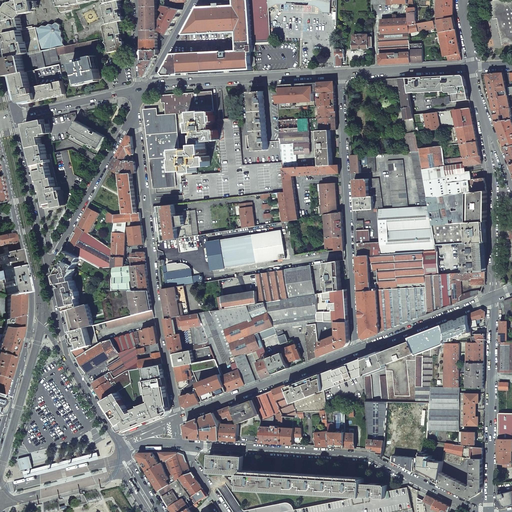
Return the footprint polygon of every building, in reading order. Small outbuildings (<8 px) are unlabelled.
[(30,53),(41,51),(36,27),(33,28),(23,30),(20,18),(23,14),(35,12),(34,10),(38,9),(37,1),(33,2),(32,0),(19,0),(16,1),(16,2),(11,3),(10,4),(10,3),(5,11),(6,11),(5,12),(6,17),(2,18),(11,57),(22,55),(30,53)] [(185,35),(237,32),(238,51),(173,54),(163,73),(165,76),(166,76),(181,75),(181,73),(185,73),(227,71),(252,70),(252,67),(251,52),(254,52),(254,45),(252,45),(252,42),(252,41),(253,41),(251,0),(235,0),(236,5),(235,5),(221,6),(220,3),(217,4),(217,6),(198,7),(188,27),(184,34),(185,35)] [(164,0),(164,6),(165,6),(166,6),(175,8),(176,4),(173,3),(173,1),(172,0),(164,0)] [(271,40),(270,23),(269,11),(269,9),(269,7),(274,3),(276,0),(298,0),(299,1),(299,3),(304,3),(303,0),(305,0),(312,0),(316,1),(323,9),(331,9),(331,0),(333,0),(336,0),(251,0),(253,41),(271,40)] [(276,0),(269,7),(269,9),(270,8),(273,6),(275,5),(277,5),(280,4),(310,5),(313,6),(315,6),(317,7),(319,8),(321,10),(322,11),(323,13),(323,9),(316,1),(312,0),(305,0),(303,0),(304,3),(299,3),(298,0),(276,0)] [(438,15),(438,21),(454,18),(454,12),(454,8),(453,0),(437,0),(438,2),(438,15)] [(511,0),(497,0),(490,1),(493,19),(497,18),(502,45),(511,43),(511,0)] [(105,5),(106,10),(107,16),(106,17),(108,20),(109,24),(121,22),(125,21),(124,17),(123,17),(122,13),(125,13),(124,8),(123,4),(122,5),(121,1),(108,4),(106,4),(105,5)] [(58,3),(60,12),(72,10),(80,8),(79,4),(75,5),(75,3),(71,4),(72,6),(67,7),(67,6),(63,7),(62,2),(58,3)] [(142,19),(142,30),(158,31),(158,26),(158,20),(159,20),(159,17),(158,16),(157,6),(142,7),(142,19)] [(176,23),(183,10),(175,8),(166,6),(165,6),(163,10),(167,12),(163,20),(163,27),(161,30),(161,31),(169,35),(176,23)] [(416,8),(408,9),(409,18),(409,25),(417,24),(416,8)] [(381,20),(382,34),(409,32),(409,25),(409,18),(396,19),(396,16),(396,15),(394,15),(393,16),(393,19),(381,20)] [(454,18),(438,21),(438,25),(440,33),(456,30),(455,26),(454,18)] [(417,24),(409,25),(409,32),(409,33),(417,32),(435,29),(434,25),(438,25),(438,21),(417,24)] [(105,26),(105,30),(107,38),(125,34),(124,32),(124,29),(122,30),(121,22),(109,24),(106,25),(105,26)] [(36,27),(41,51),(42,51),(50,49),(56,48),(66,46),(65,45),(63,43),(64,39),(62,36),(63,32),(62,32),(60,29),(61,26),(61,25),(57,23),(54,25),(50,24),(47,26),(44,26),(43,26),(40,28),(37,27),(36,27)] [(158,31),(142,30),(142,40),(142,50),(157,50),(158,38),(159,38),(159,37),(158,37),(158,31)] [(440,33),(445,57),(448,56),(460,53),(458,42),(456,30),(440,33)] [(382,34),(379,34),(380,54),(410,52),(410,44),(409,33),(409,32),(382,34)] [(109,45),(110,53),(125,50),(124,46),(126,46),(125,42),(123,42),(122,38),(126,38),(125,34),(107,38),(108,41),(106,42),(109,45)] [(353,41),(353,49),(369,49),(369,48),(373,48),(373,36),(369,36),(369,34),(353,35),(353,41)] [(66,46),(56,48),(58,55),(99,47),(98,40),(87,42),(66,46)] [(410,52),(411,63),(414,63),(424,62),(423,44),(410,44),(410,52)] [(50,49),(52,62),(59,61),(58,55),(56,48),(50,49)] [(157,50),(142,50),(142,61),(155,61),(156,59),(156,58),(156,56),(157,56),(157,54),(159,54),(159,50),(157,50)] [(336,50),(336,67),(342,67),(342,62),(345,62),(345,50),(336,50)] [(38,65),(39,69),(41,69),(46,68),(42,51),(41,51),(30,53),(33,67),(38,65)] [(410,52),(380,54),(380,65),(402,64),(411,63),(410,52)] [(11,57),(4,59),(8,76),(14,75),(25,72),(22,55),(11,57)] [(89,60),(73,64),(75,72),(78,86),(84,85),(84,83),(101,79),(96,56),(88,57),(89,60)] [(155,61),(142,61),(142,77),(146,77),(152,65),(155,61)] [(67,67),(60,68),(62,78),(69,77),(67,67)] [(14,75),(20,100),(24,103),(37,100),(56,96),(66,94),(63,81),(55,83),(50,85),(50,84),(39,86),(35,70),(25,72),(14,75)] [(504,73),(488,74),(486,77),(488,84),(488,85),(489,87),(491,99),(509,95),(507,88),(506,82),(506,81),(505,81),(504,73)] [(416,93),(445,91),(451,90),(452,95),(453,102),(455,102),(469,99),(465,79),(460,75),(441,76),(436,77),(406,78),(409,93),(416,92),(416,93)] [(406,78),(399,79),(400,86),(405,120),(414,119),(413,115),(409,93),(406,78)] [(386,79),(387,86),(390,86),(390,87),(400,86),(399,79),(386,79)] [(336,93),(335,86),(331,82),(316,83),(293,84),(276,85),(279,120),(299,119),(302,119),(301,107),(315,107),(314,97),(314,94),(319,94),(336,93)] [(250,92),(255,150),(255,151),(268,150),(268,142),(264,91),(250,92)] [(199,93),(201,111),(203,111),(203,112),(212,112),(214,112),(212,92),(203,93),(202,93),(199,93)] [(165,96),(167,115),(176,114),(190,113),(190,112),(201,111),(199,93),(165,96)] [(319,94),(320,107),(336,106),(336,100),(336,93),(319,94)] [(431,107),(443,106),(455,102),(453,102),(452,95),(443,98),(431,99),(431,107)] [(509,95),(491,99),(492,106),(493,107),(493,111),(502,109),(511,107),(509,95)] [(320,117),(320,118),(337,117),(337,112),(336,106),(320,107),(320,115),(319,115),(319,117),(320,117)] [(511,107),(502,109),(503,114),(494,116),(495,121),(495,122),(511,119),(511,107)] [(144,110),(148,141),(178,139),(177,119),(159,121),(157,108),(144,110)] [(471,108),(454,110),(457,127),(474,125),(474,122),(471,108)] [(176,159),(177,171),(187,171),(187,173),(197,172),(197,165),(200,165),(200,167),(210,166),(209,156),(205,156),(205,154),(206,154),(205,140),(207,140),(208,141),(217,141),(217,131),(212,131),(212,124),(213,124),(212,112),(203,112),(203,111),(201,111),(190,112),(190,113),(191,123),(189,123),(189,133),(196,132),(197,135),(195,135),(196,149),(189,150),(189,148),(179,149),(176,149),(177,159),(176,159)] [(446,111),(413,115),(414,119),(416,132),(448,128),(446,111)] [(320,118),(321,131),(332,130),(338,130),(337,124),(337,117),(320,118)] [(30,148),(38,146),(43,145),(41,137),(45,136),(44,135),(51,133),(48,118),(40,120),(33,122),(26,123),(25,124),(25,125),(30,148)] [(184,195),(184,203),(261,195),(270,194),(280,192),(287,191),(284,168),(283,162),(243,165),(242,149),(239,118),(218,119),(222,172),(182,176),(183,191),(184,195)] [(281,141),(282,144),(294,144),(310,143),(309,131),(300,132),(299,119),(279,120),(281,141)] [(299,119),(300,132),(309,131),(308,119),(302,119),(299,119)] [(414,119),(405,120),(407,134),(416,132),(414,119)] [(511,119),(495,122),(500,134),(505,147),(511,146),(511,119)] [(80,139),(89,144),(91,145),(92,144),(100,148),(105,140),(107,136),(98,132),(97,133),(92,130),(93,129),(78,121),(71,133),(72,134),(73,133),(80,138),(80,139)] [(474,125),(457,127),(461,144),(478,142),(477,139),(474,125)] [(319,131),(321,166),(334,165),(333,148),(332,130),(321,131),(319,131)] [(404,134),(407,153),(412,152),(419,152),(419,149),(418,146),(416,132),(407,134),(404,134)] [(80,138),(73,133),(72,134),(71,133),(68,140),(79,146),(96,155),(100,148),(92,144),(91,145),(89,144),(80,139),(80,138)] [(128,136),(117,157),(125,161),(129,153),(133,155),(134,154),(133,145),(132,136),(128,136)] [(153,181),(154,189),(176,187),(175,171),(177,171),(176,159),(177,159),(176,149),(179,149),(178,139),(148,141),(150,159),(154,158),(155,166),(153,166),(153,170),(155,170),(155,181),(153,181)] [(242,149),(243,165),(283,162),(282,144),(281,141),(268,142),(268,150),(255,151),(255,150),(252,150),(251,150),(251,149),(242,149)] [(478,142),(461,144),(463,154),(462,154),(463,158),(464,158),(480,156),(480,153),(478,142)] [(54,151),(52,143),(45,145),(47,153),(54,151)] [(294,144),(295,155),(297,155),(305,154),(310,154),(310,143),(294,144)] [(283,162),(284,168),(298,167),(297,160),(297,155),(295,155),(294,144),(282,144),(283,162)] [(32,156),(40,155),(47,153),(45,145),(43,145),(38,146),(30,148),(32,156)] [(439,147),(419,149),(419,152),(422,170),(449,166),(448,160),(445,160),(443,146),(439,147)] [(51,154),(57,182),(58,187),(60,187),(61,190),(63,190),(63,194),(65,193),(73,198),(76,193),(83,179),(74,174),(69,150),(54,153),(51,154)] [(419,152),(412,152),(421,207),(429,206),(427,198),(425,181),(422,170),(419,152)] [(38,183),(53,180),(57,182),(51,154),(47,155),(47,153),(40,155),(32,156),(34,164),(38,183)] [(368,155),(369,172),(369,173),(369,172),(375,172),(376,172),(375,154),(368,155)] [(360,155),(352,156),(352,165),(353,174),(362,173),(360,155)] [(368,155),(360,155),(362,173),(369,173),(368,155)] [(465,163),(466,167),(482,164),(480,156),(464,158),(465,163)] [(117,157),(110,169),(119,173),(121,170),(122,169),(123,169),(124,170),(125,172),(125,174),(133,173),(136,173),(135,162),(125,161),(117,157)] [(448,160),(449,166),(457,165),(460,164),(465,163),(464,158),(463,158),(448,160)] [(403,160),(388,161),(393,208),(408,207),(403,160)] [(422,170),(425,181),(444,178),(445,181),(447,180),(447,174),(466,172),(465,167),(466,167),(465,163),(460,164),(457,165),(449,166),(422,170)] [(298,167),(298,176),(332,174),(340,174),(340,169),(340,165),(334,165),(321,166),(311,166),(298,167)] [(289,211),(290,221),(299,219),(293,176),(298,176),(298,167),(284,168),(287,191),(288,201),(289,211)] [(425,181),(427,198),(464,193),(470,193),(469,186),(468,181),(467,173),(467,172),(466,173),(466,172),(447,174),(447,180),(445,181),(444,178),(425,181)] [(125,205),(125,214),(137,213),(133,173),(125,174),(121,174),(122,183),(121,183),(121,186),(122,186),(124,202),(123,202),(123,205),(125,205)] [(379,178),(371,179),(374,209),(378,209),(379,209),(383,209),(379,178)] [(485,178),(476,180),(477,185),(474,185),(475,192),(487,191),(487,189),(485,178)] [(371,179),(354,180),(355,195),(356,210),(374,209),(371,179)] [(58,187),(57,182),(53,180),(38,183),(43,205),(46,205),(47,206),(50,206),(50,204),(54,203),(55,208),(66,205),(63,194),(63,190),(61,190),(60,187),(58,187)] [(287,191),(280,192),(280,197),(280,198),(280,202),(288,201),(287,191)] [(322,199),(335,198),(335,191),(322,191),(322,199)] [(475,192),(471,192),(471,222),(485,221),(487,221),(487,206),(487,191),(475,192)] [(464,193),(427,198),(429,206),(432,225),(463,223),(464,193)] [(323,206),(336,206),(335,198),(322,199),(320,199),(320,207),(323,206)] [(281,207),(282,212),(289,211),(288,201),(280,202),(280,203),(281,203),(282,207),(281,207)] [(240,204),(241,216),(253,214),(252,203),(240,204)] [(160,224),(160,230),(163,230),(164,236),(162,236),(163,241),(177,239),(176,230),(178,230),(177,226),(185,226),(184,215),(176,216),(176,213),(174,213),(173,205),(159,206),(159,211),(159,212),(161,212),(161,217),(159,217),(160,224)] [(325,215),(336,213),(336,206),(323,206),(323,215),(325,215)] [(388,220),(389,242),(381,242),(382,254),(437,251),(436,245),(432,225),(429,206),(421,207),(408,207),(393,208),(383,209),(379,209),(380,220),(388,220)] [(89,207),(79,226),(86,231),(89,233),(100,213),(89,207)] [(184,215),(185,226),(177,226),(178,230),(179,238),(193,236),(190,210),(183,211),(183,212),(176,213),(176,216),(184,215)] [(290,221),(289,211),(282,212),(283,216),(282,217),(283,222),(290,221)] [(325,215),(327,238),(344,237),(343,225),(342,212),(338,213),(336,213),(325,215)] [(114,223),(126,222),(141,220),(141,216),(141,213),(137,213),(125,214),(114,215),(114,223)] [(253,214),(241,216),(242,220),(243,228),(255,226),(253,214)] [(389,242),(388,220),(380,220),(381,242),(389,242)] [(471,222),(468,223),(469,243),(484,242),(486,242),(486,232),(485,221),(471,222)] [(102,231),(98,239),(113,249),(113,243),(114,233),(114,223),(108,222),(107,231),(102,231)] [(114,223),(114,233),(126,233),(126,227),(126,222),(114,223)] [(463,223),(432,225),(436,245),(465,243),(469,243),(468,223),(463,223)] [(142,225),(129,227),(131,245),(144,244),(143,235),(142,225)] [(79,226),(66,249),(68,250),(73,253),(86,231),(79,226)] [(356,230),(357,244),(371,243),(370,229),(363,230),(356,230)] [(221,240),(226,268),(286,259),(282,230),(221,240)] [(86,231),(73,253),(80,257),(101,268),(112,267),(112,256),(113,249),(98,239),(89,233),(86,231)] [(125,244),(126,233),(114,233),(113,243),(125,244)] [(3,254),(15,252),(13,243),(12,238),(11,236),(9,235),(8,235),(7,235),(0,236),(0,244),(1,244),(3,254)] [(327,238),(328,249),(336,248),(336,250),(345,250),(344,243),(344,237),(327,238)] [(207,242),(211,271),(226,268),(221,240),(207,242)] [(371,243),(357,244),(357,256),(368,255),(382,254),(381,242),(371,243)] [(486,272),(484,242),(469,243),(465,243),(466,250),(464,250),(464,251),(466,251),(467,264),(465,265),(465,266),(467,266),(467,273),(470,273),(486,272)] [(125,257),(125,250),(125,248),(127,248),(127,246),(125,246),(125,244),(113,243),(113,249),(112,256),(125,257)] [(63,296),(66,311),(81,306),(79,299),(80,298),(80,295),(80,291),(79,291),(78,288),(77,288),(75,280),(73,281),(73,277),(76,271),(74,270),(77,265),(76,264),(80,257),(73,253),(68,250),(58,268),(58,269),(57,270),(63,296)] [(425,276),(439,275),(438,251),(437,251),(382,254),(368,255),(369,271),(378,270),(379,282),(377,282),(378,290),(426,287),(425,276)] [(3,271),(18,267),(16,259),(15,252),(3,254),(0,254),(0,259),(0,261),(0,264),(0,265),(1,265),(3,271)] [(131,257),(132,265),(147,264),(146,258),(145,252),(138,252),(138,254),(131,254),(131,257)] [(360,292),(372,291),(371,282),(370,282),(369,271),(368,255),(357,256),(359,274),(360,292)] [(125,257),(112,256),(112,267),(124,266),(125,257)] [(101,268),(80,257),(76,264),(77,265),(74,270),(76,271),(73,277),(73,281),(75,280),(77,288),(78,288),(79,291),(80,291),(80,295),(80,298),(79,299),(81,306),(89,303),(102,299),(106,298),(106,291),(113,291),(112,267),(101,268)] [(338,291),(342,290),(341,276),(340,261),(327,263),(328,292),(338,291)] [(132,265),(135,290),(150,290),(148,277),(147,264),(132,265)] [(135,290),(132,265),(124,266),(112,267),(113,291),(132,290),(135,290)] [(286,270),(290,299),(316,294),(311,265),(286,270)] [(7,296),(24,294),(21,280),(18,267),(3,271),(2,271),(4,280),(7,296)] [(167,273),(169,288),(177,287),(185,286),(194,284),(192,269),(179,271),(167,273)] [(257,282),(258,304),(266,303),(290,299),(286,270),(257,274),(257,282)] [(486,272),(470,273),(471,279),(471,281),(471,285),(486,283),(486,272)] [(439,275),(425,276),(426,287),(427,315),(461,302),(460,298),(459,280),(458,280),(458,273),(439,275)] [(467,273),(458,273),(458,280),(459,280),(470,279),(470,281),(471,281),(471,279),(470,273),(467,273)] [(219,280),(222,296),(237,294),(236,285),(257,282),(257,274),(219,280)] [(225,309),(258,304),(257,282),(236,285),(237,294),(222,296),(225,309)] [(177,287),(179,303),(188,302),(185,286),(177,287)] [(179,303),(177,287),(169,288),(162,289),(162,290),(163,290),(164,298),(165,306),(179,303)] [(426,287),(378,290),(380,333),(427,315),(426,287)] [(340,321),(349,321),(348,305),(347,289),(342,290),(338,291),(340,321)] [(102,299),(107,322),(135,315),(132,290),(113,291),(106,291),(106,298),(102,299)] [(153,310),(150,290),(135,290),(132,290),(135,315),(153,310)] [(372,291),(360,292),(361,314),(362,337),(365,339),(380,333),(378,290),(372,291)] [(463,294),(460,298),(461,302),(482,294),(483,292),(482,291),(480,290),(472,291),(463,294)] [(317,294),(317,321),(336,321),(340,321),(338,291),(328,292),(317,294)] [(13,318),(23,316),(24,305),(24,294),(7,296),(7,319),(13,318)] [(290,299),(266,303),(275,327),(276,330),(280,329),(294,327),(308,325),(317,324),(317,321),(317,294),(316,294),(290,299)] [(179,303),(182,316),(190,315),(188,302),(179,303)] [(81,306),(66,311),(68,322),(70,332),(94,325),(95,325),(89,303),(81,306)] [(179,303),(165,306),(166,312),(167,317),(167,318),(174,317),(177,317),(181,316),(182,316),(179,303)] [(218,310),(236,358),(246,354),(264,347),(261,340),(258,333),(275,327),(266,303),(258,304),(225,309),(218,310)] [(108,328),(154,317),(153,310),(135,315),(107,322),(108,328)] [(230,360),(235,372),(240,369),(236,358),(218,310),(211,311),(230,360)] [(481,319),(485,318),(485,312),(482,310),(469,315),(470,321),(477,320),(481,319)] [(216,359),(218,364),(230,360),(211,311),(199,313),(203,325),(212,346),(216,359)] [(182,326),(183,329),(191,327),(203,325),(199,313),(190,315),(182,316),(181,316),(182,326)] [(457,319),(443,325),(446,333),(446,343),(452,343),(452,338),(466,333),(472,333),(472,331),(471,328),(471,324),(470,321),(469,315),(460,318),(460,319),(459,320),(457,321),(457,319)] [(2,335),(21,334),(22,331),(23,327),(23,316),(13,318),(13,326),(4,327),(2,335)] [(168,336),(170,350),(173,350),(173,354),(175,354),(184,352),(180,333),(177,333),(176,327),(174,317),(167,318),(165,319),(166,328),(168,336)] [(7,319),(0,321),(0,320),(0,327),(4,327),(13,326),(13,318),(7,319)] [(471,324),(471,328),(476,328),(479,327),(477,320),(470,321),(471,324)] [(317,324),(319,342),(337,334),(336,321),(317,321),(317,324)] [(319,349),(320,356),(334,351),(347,346),(350,342),(349,321),(340,321),(336,321),(337,334),(319,342),(320,349),(319,349)] [(500,321),(500,343),(509,342),(509,322),(509,321),(500,321)] [(306,335),(309,360),(320,356),(319,349),(320,349),(319,342),(317,324),(308,325),(309,335),(308,335),(306,335)] [(74,350),(89,346),(98,343),(94,325),(70,332),(72,340),(74,350)] [(191,327),(195,350),(195,349),(212,346),(203,325),(191,327)] [(416,353),(417,355),(446,343),(446,333),(443,325),(426,331),(410,338),(411,341),(416,353)] [(156,326),(141,330),(143,340),(141,340),(142,345),(144,345),(159,343),(157,334),(156,326)] [(258,333),(261,340),(277,334),(276,330),(275,327),(258,333)] [(134,332),(112,339),(121,353),(119,354),(121,357),(117,360),(124,372),(128,370),(140,368),(139,360),(137,348),(136,346),(136,345),(136,344),(134,332)] [(472,333),(466,333),(452,338),(452,343),(460,344),(460,343),(468,343),(473,343),(472,337),(472,333)] [(0,355),(13,359),(17,347),(21,334),(2,335),(1,338),(0,338),(0,355)] [(472,337),(473,343),(478,343),(485,342),(485,338),(485,334),(478,334),(478,336),(472,337)] [(279,337),(281,344),(288,341),(286,335),(283,336),(279,337)] [(112,339),(102,342),(112,358),(119,354),(121,353),(112,339)] [(281,344),(283,349),(288,347),(287,346),(294,344),(292,340),(288,341),(281,344)] [(396,347),(381,353),(385,365),(399,360),(416,353),(411,341),(396,347)] [(511,341),(509,342),(500,343),(499,372),(511,372),(511,341)] [(87,374),(112,358),(102,342),(90,349),(77,357),(87,374)] [(468,343),(467,363),(485,363),(485,352),(485,342),(478,343),(473,343),(468,343)] [(417,355),(416,403),(430,403),(431,387),(445,387),(446,343),(417,355)] [(446,343),(445,387),(460,387),(460,363),(460,344),(452,343),(446,343)] [(284,352),(288,363),(296,360),(296,361),(302,359),(296,344),(292,346),(288,347),(283,349),(284,352)] [(74,350),(73,351),(77,357),(90,349),(89,346),(74,350)] [(195,349),(198,362),(216,359),(212,346),(195,349)] [(246,354),(256,381),(263,378),(257,363),(268,359),(264,347),(246,354)] [(176,360),(177,366),(189,364),(191,364),(195,363),(192,350),(184,352),(175,354),(176,360)] [(369,357),(363,359),(364,373),(364,375),(369,373),(386,367),(385,365),(381,353),(380,351),(373,354),(374,355),(369,357)] [(153,358),(139,360),(140,368),(162,364),(161,358),(161,352),(154,354),(152,354),(153,358)] [(268,359),(274,374),(282,371),(290,368),(288,363),(284,352),(268,359)] [(404,396),(403,402),(416,403),(417,355),(416,353),(399,360),(401,364),(407,362),(410,396),(404,396)] [(240,369),(246,385),(256,381),(246,354),(236,358),(240,369)] [(0,377),(7,380),(10,370),(13,359),(0,355),(0,377)] [(324,389),(364,373),(363,359),(363,358),(343,365),(322,373),(324,389)] [(199,387),(205,400),(210,399),(219,395),(229,391),(223,376),(218,364),(216,359),(198,362),(195,363),(191,364),(199,387)] [(257,363),(263,378),(268,376),(274,374),(268,359),(257,363)] [(117,360),(108,366),(111,371),(115,378),(124,372),(117,360)] [(387,376),(389,402),(403,402),(404,396),(410,396),(407,362),(401,364),(399,360),(385,365),(386,367),(387,376)] [(467,363),(467,388),(484,388),(485,363),(467,363)] [(162,364),(140,368),(142,381),(165,377),(162,364)] [(178,381),(187,380),(191,379),(193,376),(191,364),(189,364),(177,366),(176,367),(178,381)] [(235,372),(241,387),(243,386),(246,385),(240,369),(235,372)] [(97,380),(93,383),(96,389),(110,381),(115,378),(111,371),(99,379),(98,378),(96,379),(97,380)] [(223,376),(229,391),(235,389),(241,387),(235,372),(223,376)] [(294,384),(287,387),(290,396),(293,403),(325,391),(324,389),(322,373),(297,383),(298,385),(295,386),(294,384)] [(326,403),(365,388),(364,375),(364,373),(324,389),(325,391),(326,403)] [(369,373),(364,375),(365,388),(366,402),(373,402),(371,377),(369,373)] [(387,376),(380,376),(382,402),(389,402),(387,376)] [(143,395),(145,402),(146,402),(146,403),(135,408),(129,411),(130,414),(117,423),(122,430),(127,429),(127,431),(151,421),(150,420),(154,418),(155,420),(167,415),(171,410),(165,377),(142,381),(139,382),(142,395),(143,395)] [(115,378),(110,381),(115,390),(121,386),(115,378)] [(182,389),(183,388),(188,384),(187,380),(178,381),(180,390),(182,389)] [(104,401),(117,392),(115,390),(110,381),(96,389),(102,398),(104,401)] [(273,390),(277,401),(290,396),(287,387),(286,385),(280,388),(273,390)] [(199,387),(195,388),(195,390),(196,393),(200,402),(205,400),(199,387)] [(430,403),(430,409),(460,409),(461,393),(461,387),(460,387),(445,387),(431,387),(430,403)] [(260,414),(262,419),(262,420),(282,412),(277,401),(273,390),(263,394),(253,398),(260,414)] [(113,416),(117,423),(130,414),(129,411),(123,402),(125,401),(120,391),(117,392),(104,401),(111,412),(112,412),(113,413),(114,415),(113,416)] [(325,391),(293,403),(296,412),(303,412),(320,411),(327,410),(326,403),(325,391)] [(187,408),(200,402),(196,393),(193,394),(193,393),(191,392),(190,392),(190,393),(189,394),(186,394),(183,395),(181,395),(182,405),(187,408)] [(479,394),(465,393),(464,409),(477,410),(477,403),(479,403),(479,398),(479,394)] [(282,412),(283,416),(299,418),(296,412),(293,403),(290,396),(277,401),(282,412)] [(236,418),(238,422),(260,414),(253,398),(232,406),(235,413),(236,418)] [(366,402),(368,438),(385,440),(389,402),(382,402),(373,402),(366,402)] [(231,415),(235,413),(232,406),(224,409),(215,412),(219,419),(231,415)] [(430,409),(428,430),(454,431),(460,431),(460,425),(460,409),(430,409)] [(464,425),(479,426),(479,417),(476,417),(477,410),(464,409),(464,425)] [(329,426),(329,431),(345,432),(345,410),(340,410),(340,411),(327,412),(328,416),(329,426)] [(215,412),(186,424),(187,431),(188,438),(220,440),(221,424),(219,419),(215,412)] [(262,420),(262,423),(272,424),(272,423),(279,423),(280,423),(280,426),(283,426),(283,416),(282,412),(262,420)] [(506,413),(499,413),(498,438),(511,438),(511,413),(510,413),(506,413)] [(221,424),(220,440),(229,440),(238,441),(239,425),(221,424)] [(262,426),(260,442),(271,443),(282,444),(283,427),(262,426)] [(283,427),(282,444),(288,444),(294,444),(294,437),(295,428),(283,427)] [(295,428),(294,437),(302,437),(301,428),(295,428)] [(316,433),(317,446),(330,447),(329,431),(316,433)] [(329,431),(330,447),(338,447),(346,447),(345,433),(345,432),(329,431)] [(464,443),(464,444),(476,444),(476,438),(476,432),(464,432),(464,443)] [(345,433),(346,447),(356,448),(355,433),(354,433),(349,433),(345,433)] [(368,438),(368,449),(376,452),(383,456),(383,455),(385,440),(368,438)] [(511,438),(498,438),(498,445),(498,451),(511,450),(511,438)] [(465,446),(454,445),(446,444),(444,453),(462,457),(464,449),(465,446)] [(475,452),(475,447),(469,446),(465,446),(464,449),(462,457),(463,457),(466,458),(471,458),(474,458),(475,452)] [(475,452),(474,458),(483,458),(483,453),(483,448),(477,447),(475,447),(475,452)] [(511,467),(511,464),(511,450),(498,451),(498,457),(498,463),(498,467),(511,467)] [(137,456),(147,472),(160,464),(153,452),(139,453),(137,456)] [(178,452),(159,452),(163,462),(169,459),(177,454),(178,454),(178,452)] [(177,454),(183,472),(182,472),(183,474),(190,472),(187,462),(184,455),(181,454),(178,452),(178,454),(177,454)] [(419,468),(430,474),(436,476),(433,481),(439,484),(441,472),(443,461),(436,460),(436,459),(432,459),(432,455),(429,455),(429,454),(427,453),(426,459),(420,458),(419,468)] [(444,453),(443,460),(461,465),(463,457),(462,457),(444,453)] [(24,473),(25,477),(99,458),(98,454),(24,473)] [(178,480),(191,498),(194,495),(188,486),(187,486),(180,477),(183,475),(183,474),(182,472),(183,472),(177,454),(169,459),(176,477),(175,477),(176,481),(178,480)] [(218,455),(210,454),(208,473),(223,474),(232,474),(242,475),(242,471),(243,457),(238,457),(238,456),(235,456),(231,455),(231,457),(222,456),(222,455),(218,455)] [(19,459),(18,459),(18,460),(21,471),(33,468),(30,456),(19,459)] [(414,458),(393,456),(393,461),(403,466),(413,471),(414,458)] [(441,472),(439,484),(453,491),(467,498),(467,497),(471,499),(476,495),(481,492),(481,489),(483,489),(483,458),(474,458),(471,458),(471,484),(469,486),(441,472)] [(160,464),(147,472),(157,487),(160,491),(170,485),(176,481),(175,477),(176,477),(169,459),(163,462),(160,464)] [(241,487),(241,489),(353,495),(363,496),(364,484),(364,479),(355,478),(355,477),(352,477),(348,477),(348,478),(335,477),(335,476),(332,475),(328,475),(328,476),(319,476),(319,475),(315,474),(312,474),(311,475),(302,475),(302,474),(298,473),(295,473),(295,474),(282,474),(282,472),(278,472),(275,472),(275,473),(258,472),(258,471),(254,471),(251,470),(251,472),(242,471),(242,475),(241,487)] [(188,486),(194,495),(203,489),(197,481),(192,472),(184,475),(183,475),(180,477),(187,486),(188,486)] [(232,483),(233,486),(241,487),(242,475),(232,474),(232,478),(229,478),(229,479),(232,479),(232,483)] [(160,491),(163,497),(173,490),(180,500),(183,498),(186,497),(187,500),(191,498),(178,480),(176,481),(170,485),(160,491)] [(364,484),(363,496),(371,496),(371,495),(378,496),(378,497),(387,498),(387,491),(387,485),(379,485),(379,484),(375,483),(372,483),(371,484),(364,484)] [(395,511),(409,509),(412,509),(408,487),(406,488),(387,491),(387,498),(378,497),(378,496),(371,495),(371,496),(363,496),(353,495),(353,498),(283,511),(395,511)] [(166,502),(169,507),(180,500),(173,490),(163,497),(166,502)] [(197,494),(202,500),(208,497),(203,490),(197,494)] [(511,491),(498,495),(500,501),(503,507),(511,505),(511,491)] [(427,495),(424,501),(446,511),(448,511),(450,507),(427,495)] [(418,510),(418,511),(446,511),(424,501),(418,497),(418,510)] [(169,507),(172,511),(182,511),(189,508),(183,498),(180,500),(169,507)]
